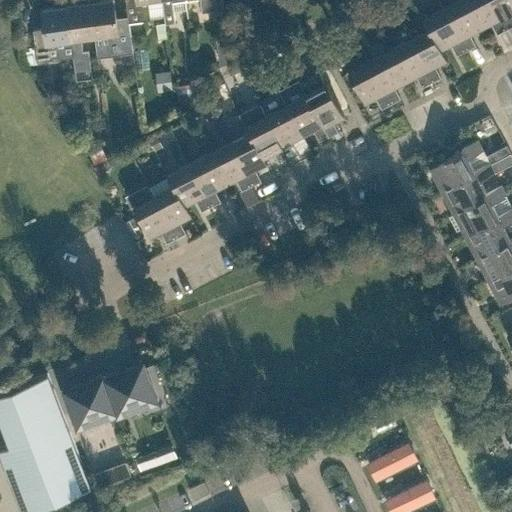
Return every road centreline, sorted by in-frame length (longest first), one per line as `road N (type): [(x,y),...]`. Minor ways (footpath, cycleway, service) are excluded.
road 1 (unclassified): [(120,339),(108,291),(283,205),(315,167),(362,164),(485,102),(497,70),(511,63)]
road 2 (residential): [(207,511),(332,455),(352,464),(375,511)]
